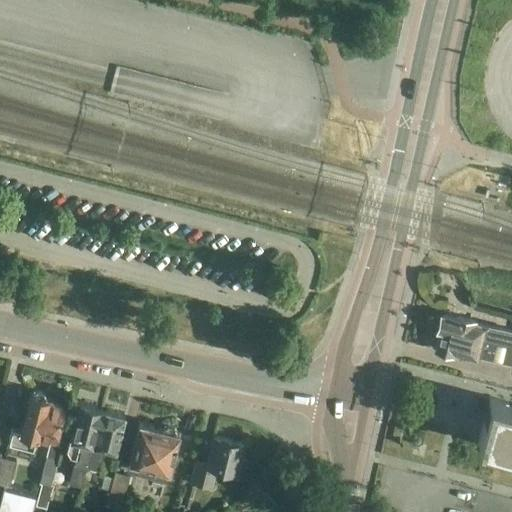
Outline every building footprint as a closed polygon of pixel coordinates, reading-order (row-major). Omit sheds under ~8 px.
[(439,329),(434,349),(476,358),(477,353),(484,323),(474,321),(474,320),(458,316),(458,318),(440,314),(436,329),(439,329)] [(511,329),(484,323),(477,353),(511,361),(511,329)] [(20,430),(12,428),(9,441),(31,447),(34,434),(55,439),(63,406),(46,401),(46,398),(45,397),(43,393),(35,391),(31,394),(29,393),(20,430)] [(478,440),(477,444),(509,452),(511,453),(511,403),(489,398),(478,440)] [(86,466),(101,408),(78,402),(66,449),(70,457),(75,459),(69,483),(81,486),(86,466)] [(124,414),(101,408),(86,466),(98,469),(103,447),(114,450),(124,414)] [(129,460),(127,468),(165,478),(167,470),(168,470),(177,432),(139,422),(129,460)] [(196,459),(190,482),(211,487),(216,469),(235,474),(242,444),(214,437),(207,462),(196,459)] [(0,456),(0,511),(29,511),(34,492),(8,486),(15,460),(0,456)] [(35,506),(46,508),(55,469),(53,469),(54,462),(46,461),(45,466),(42,466),(39,481),(40,481),(35,506)] [(114,471),(105,506),(120,510),(129,475),(114,471)]
